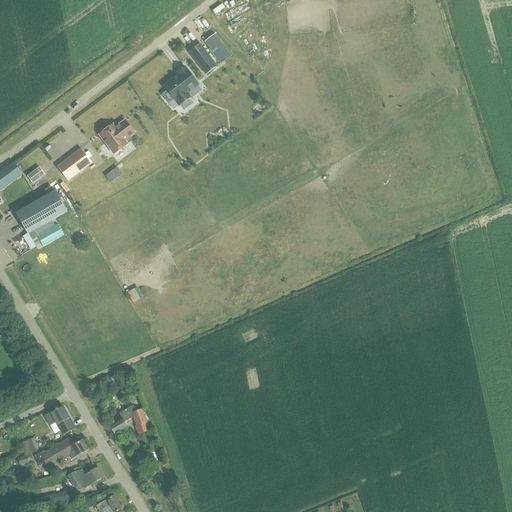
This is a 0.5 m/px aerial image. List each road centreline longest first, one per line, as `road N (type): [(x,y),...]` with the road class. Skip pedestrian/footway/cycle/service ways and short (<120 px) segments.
road 1 (unclassified): [(0,161),(213,0)]
road 2 (unclassified): [(72,392),(0,272)]
road 3 (unclassified): [(144,511),(72,392)]
